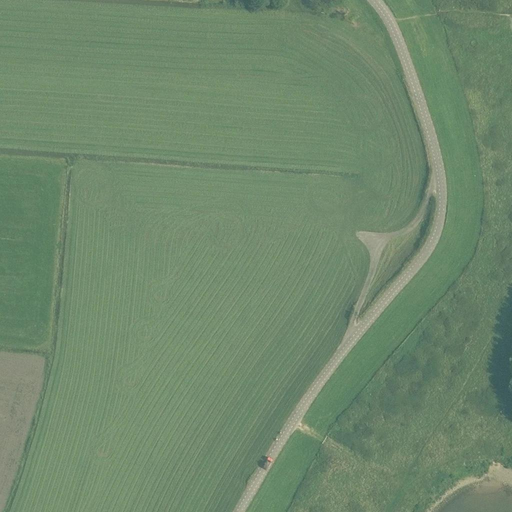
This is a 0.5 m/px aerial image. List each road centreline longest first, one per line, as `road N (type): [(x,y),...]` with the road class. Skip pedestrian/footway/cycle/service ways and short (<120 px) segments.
road 1 (tertiary): [(237,511),(292,421),(428,250),(439,223),(433,145),(405,59),(373,0)]
road 2 (track): [(511,294),(400,484)]
road 3 (track): [(292,421),(400,484)]
road 4 (track): [(439,173),(403,233),(355,234)]
